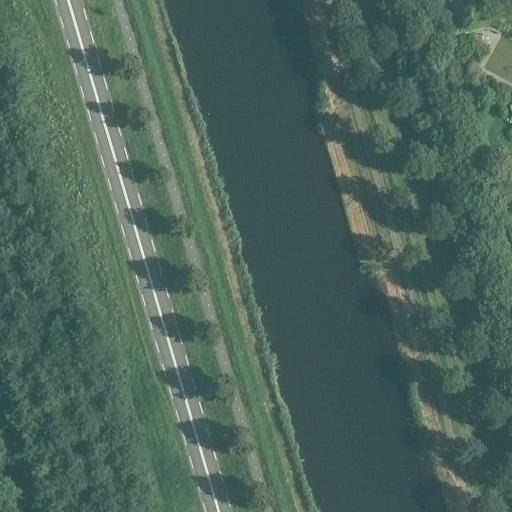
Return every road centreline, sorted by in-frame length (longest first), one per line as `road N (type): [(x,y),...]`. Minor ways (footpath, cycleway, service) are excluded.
road 1 (secondary): [(218,511),(69,0)]
road 2 (track): [(0,167),(99,511)]
